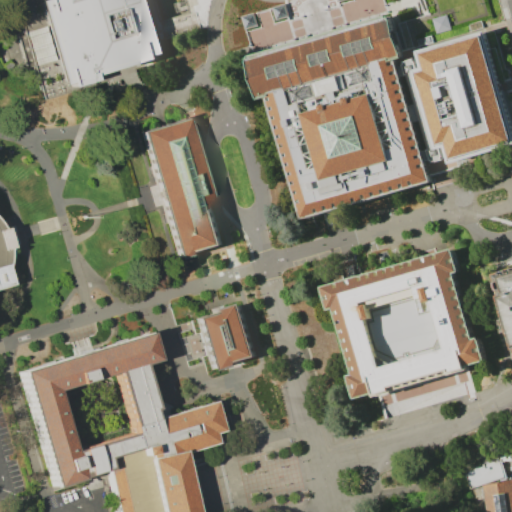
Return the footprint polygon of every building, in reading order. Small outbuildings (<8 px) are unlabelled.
[(150,0),(16,0),(44,97),(106,80),(125,75),(168,62),(159,31),(157,23),(150,0)] [(435,183),(307,220),(271,97),(265,98),(253,56),(322,36),(393,15),(404,51),(406,59),(400,61),(401,63),(405,78),(413,107),(419,124),(426,151),(433,175),(435,183)] [(433,19),(448,15),(452,28),(453,29),(437,34),(437,32),(433,19)] [(488,32),(418,53),(423,70),(418,71),(415,59),(401,63),(405,78),(410,76),(418,105),(413,107),(419,124),(423,123),(431,150),(426,151),(433,175),(442,172),(454,168),(453,165),(511,146),(511,113),(504,87),(488,32)] [(226,246),(179,260),(141,132),(187,118),(226,246)] [(0,225),(2,230),(5,230),(8,239),(10,248),(8,249),(10,258),(8,269),(13,285),(0,289),(0,225)] [(453,249),(459,269),(454,271),(473,337),(481,334),(490,363),(468,369),(463,371),(437,378),(410,386),(377,395),(359,401),(352,377),(358,375),(339,306),(330,309),(323,286),(426,257),(453,249)] [(511,270),(499,274),(511,318),(511,270)] [(212,369),(198,316),(240,305),(255,357),(212,369)] [(212,400),(221,431),(212,434),(214,443),(180,453),(186,480),(188,487),(193,511),(114,511),(105,470),(78,478),(78,479),(52,488),(17,373),(149,331),(158,361),(143,366),(156,409),(153,410),(155,417),(212,400)] [(511,511),(487,511),(483,484),(470,489),(464,470),(497,459),(498,461),(500,460),(506,480),(511,479),(511,511)]
